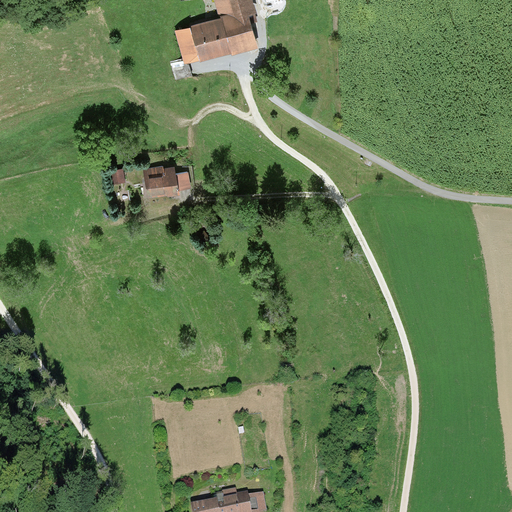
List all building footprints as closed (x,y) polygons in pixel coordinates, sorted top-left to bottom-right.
[(254,0),(215,0),(220,14),(175,27),(185,61),(200,56),(201,58),(232,50),(233,51),(259,44),(250,11),(257,9),(254,0)] [(163,163),(143,167),(149,196),(168,192),(168,193),(180,191),(180,188),(177,171),(175,162),(163,165),(163,163)] [(126,181),(123,166),(111,169),(113,183),(126,181)] [(188,169),(177,171),(180,188),(191,186),(188,169)] [(204,227),(194,234),(202,246),(212,240),(204,227)] [(269,511),(266,495),(252,497),(251,493),(240,494),(238,490),(224,493),(225,499),(193,505),(194,511),(269,511)]
